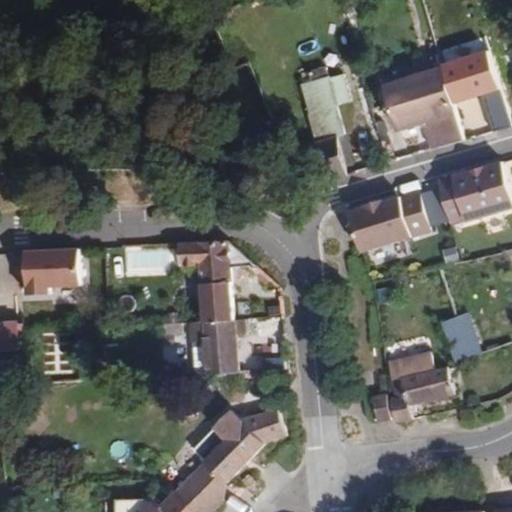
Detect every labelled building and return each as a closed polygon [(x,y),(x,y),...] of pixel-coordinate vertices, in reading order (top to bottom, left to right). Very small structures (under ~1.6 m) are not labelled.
[(493,7),(490,0),(482,0),(470,4),(473,14),(493,7)] [(506,51),(493,7),(445,22),(458,66),(506,51)] [(330,79),(327,68),(302,75),(305,85),(304,85),(312,113),(310,113),(318,142),(346,135),(338,107),(340,106),(340,105),(352,101),(344,75),(330,79)] [(468,139),(445,70),(387,86),(400,130),(427,122),(434,149),(468,139)] [(349,175),(340,137),(301,147),(312,186),(349,175)] [(511,185),(505,162),(441,181),(452,224),(469,219),(470,222),(511,209),(511,185)] [(369,208),(352,213),(363,252),(433,232),(421,193),(386,203),(385,201),(369,206),(369,208)] [(201,265),(204,322),(236,321),(232,268),(248,268),(267,286),(273,280),(230,241),(181,243),(182,266),(201,265)] [(126,246),(125,275),(168,276),(169,248),(126,246)] [(82,249),(23,252),(24,294),(83,291),(82,249)] [(471,358),(459,318),(444,323),(456,353),(457,353),(460,363),(471,358)] [(236,321),(204,322),(196,323),(198,342),(212,341),(215,374),(244,373),(242,335),(254,335),(253,319),(236,321)] [(0,351),(2,351),(25,348),(21,321),(0,323),(0,351)] [(187,334),(186,323),(165,324),(165,335),(187,334)] [(25,348),(2,351),(3,362),(26,359),(25,348)] [(290,370),(289,358),(269,360),(269,371),(290,370)] [(457,395),(451,367),(421,374),(420,368),(409,371),(410,377),(394,380),(397,390),(391,391),(397,423),(415,419),(412,405),(457,395)] [(393,420),(389,395),(375,397),(379,422),(393,420)] [(177,495),(194,511),(213,511),(226,499),(226,498),(229,483),(268,443),(289,436),(280,410),(244,421),(235,411),(196,451),(208,463),(177,495)] [(194,511),(177,495),(158,511),(194,511)]
